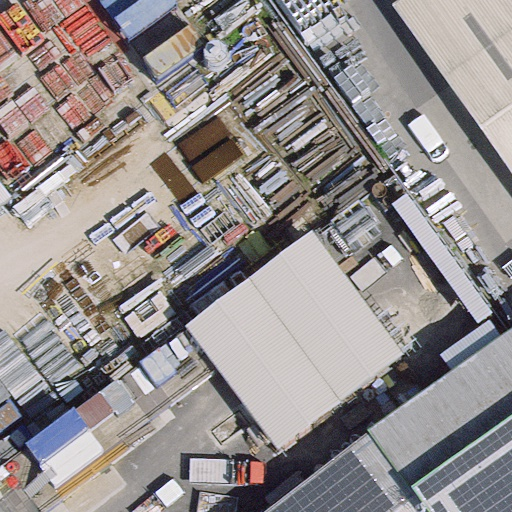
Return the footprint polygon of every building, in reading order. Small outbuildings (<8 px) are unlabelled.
[(88,0),(77,13),(108,40),(125,22),(148,42),(185,0),(88,0)] [(511,0),(427,0),(404,17),(511,168),(511,0)] [(0,217),(15,206),(0,185),(0,217)] [(320,231),(197,328),(295,450),(417,353),(320,231)] [(36,441),(66,488),(127,450),(116,432),(157,406),(146,388),(210,348),(203,337),(36,441)] [(511,511),(511,354),(297,511),(511,511)]
